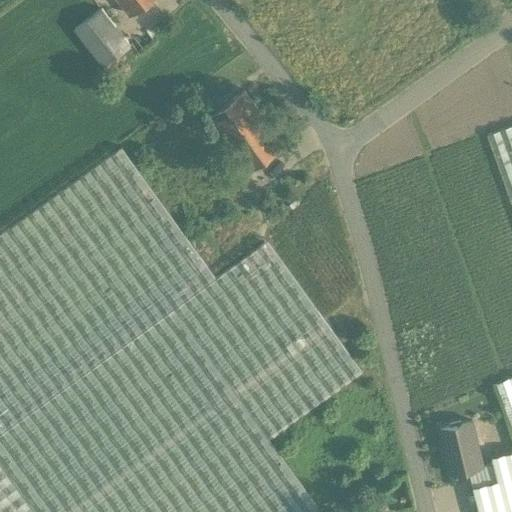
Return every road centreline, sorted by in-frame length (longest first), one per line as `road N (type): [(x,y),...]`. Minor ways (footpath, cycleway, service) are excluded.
road 1 (unclassified): [(422,511),(339,147)]
road 2 (unclassified): [(339,147),(511,25)]
road 3 (unclassified): [(339,147),(216,0)]
